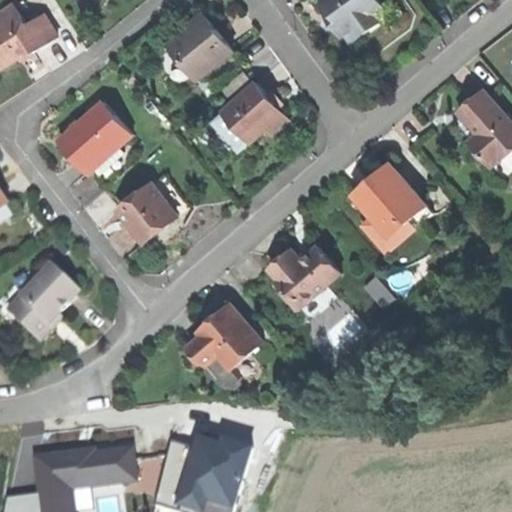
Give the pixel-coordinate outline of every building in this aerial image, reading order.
[(322,0),(332,13),(337,9),(329,0),(322,0)] [(329,0),(337,9),(332,13),(337,20),(345,32),(357,23),(363,32),(384,17),(378,8),(383,4),(380,0),(329,0)] [(0,66),(20,54),(19,53),(23,51),(30,47),(32,51),(57,36),(43,13),(27,23),(14,3),(0,11),(0,22),(0,23),(0,66)] [(170,43),(198,77),(233,49),(206,15),(188,29),(170,43)] [(223,111),(250,141),(266,127),(272,134),(289,119),(271,97),(257,81),(223,111)] [(470,101),(459,110),(479,133),(484,139),(475,146),(492,165),(501,158),(502,159),(511,150),(511,120),(485,88),(470,101)] [(74,155),(89,172),(134,133),(104,99),(59,139),(74,155)] [(239,152),(250,141),(223,111),(212,121),(239,152)] [(470,140),(475,146),(484,139),(479,133),(470,140)] [(373,178),(356,192),(374,215),(386,230),(399,220),(406,222),(427,205),(392,163),(373,178)] [(133,225),(144,241),(178,216),(153,182),(119,207),(133,225)] [(433,213),(427,205),(406,222),(399,220),(386,230),(374,215),(363,223),(386,251),(433,213)] [(280,259),(270,267),(280,279),(278,280),(300,307),(327,284),(342,271),(319,244),(303,259),(293,247),(280,259)] [(52,264),(7,310),(35,337),(43,337),(49,330),(49,322),(58,314),(80,291),(52,264)] [(337,296),(327,284),(300,307),(310,319),(337,296)] [(212,325),(187,346),(203,365),(217,353),(230,369),(263,340),(231,302),(218,313),(208,321),(212,325)] [(352,312),(329,335),(342,349),(366,325),(352,312)] [(62,317),(58,314),(49,322),(49,330),(57,322),(62,317)] [(87,511),(84,490),(148,482),(144,445),(107,450),(106,446),(43,454),(48,492),(16,497),(13,511),(87,511)]
